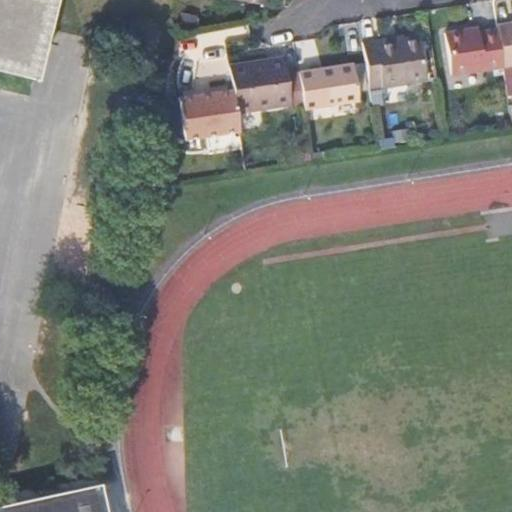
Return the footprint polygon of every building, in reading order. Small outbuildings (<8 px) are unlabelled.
[(0,0),(0,70),(34,78),(53,0),(0,0)] [(511,22),(498,25),(498,30),(504,67),(511,66),(511,22)] [(504,67),(498,30),(471,34),(470,30),(446,33),(452,75),(504,67)] [(376,45),(363,47),(370,93),(427,84),(420,41),(377,48),(376,45)] [(310,65),(298,68),(304,105),(316,103),(316,107),(359,100),(353,64),(311,71),(310,65)] [(286,69),(232,77),(234,88),(239,120),(292,112),(286,69)] [(186,138),(241,130),(239,120),(234,88),(180,96),(186,138)] [(0,511),(106,511),(100,481),(0,504),(0,511)]
